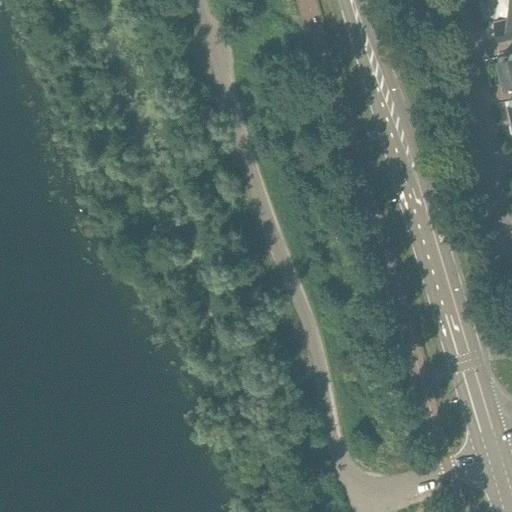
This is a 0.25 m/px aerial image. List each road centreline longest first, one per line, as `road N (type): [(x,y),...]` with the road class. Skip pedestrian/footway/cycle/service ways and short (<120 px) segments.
road 1 (unclassified): [(199,0),(230,112),(309,330),(346,478),(374,492),(493,460)]
road 2 (secondary): [(493,460),(353,0)]
road 3 (residential): [(511,255),(500,232),(460,0)]
